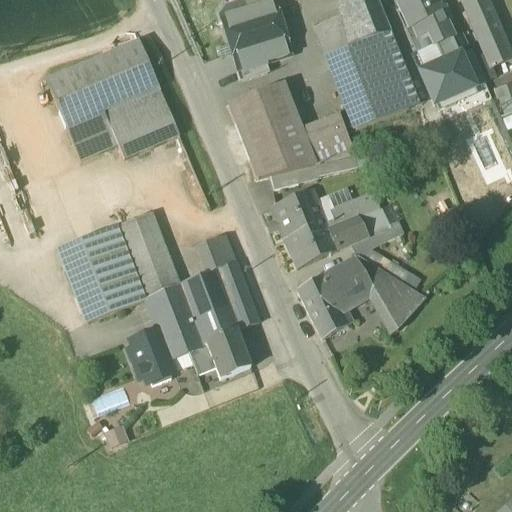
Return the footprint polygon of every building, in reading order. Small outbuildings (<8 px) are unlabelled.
[(374,0),(336,0),(340,19),(347,48),(377,39),(389,36),(374,0)] [(429,37),(434,48),(450,40),(432,0),(416,0),(399,8),(408,30),(423,24),(429,37)] [(455,0),(480,58),(485,71),(491,69),(509,62),(482,0),(455,0)] [(255,36),(259,50),(282,41),(270,6),(247,13),(255,36)] [(219,22),(227,45),(255,36),(247,13),(219,22)] [(407,113),(377,39),(347,48),(340,19),(313,30),(325,59),(355,134),(407,113)] [(423,24),(408,30),(415,43),(429,37),(423,24)] [(258,61),(262,60),(259,50),(255,36),(227,45),(240,84),(263,78),(258,61)] [(434,48),(442,66),(458,59),(450,40),(434,48)] [(282,41),(259,50),(262,60),(264,65),(285,59),(288,58),(282,41)] [(45,85),(79,165),(117,149),(123,163),(178,140),(138,45),(45,85)] [(470,55),(459,60),(473,91),(471,92),(471,93),(484,88),(482,84),(473,61),(470,55)] [(473,61),(482,84),(495,79),(491,69),(485,71),(480,58),(473,61)] [(419,77),(433,110),(471,92),(473,91),(459,60),(458,59),(442,66),(419,77)] [(511,80),(498,87),(511,117),(511,80)] [(227,109),(256,183),(354,159),(338,119),(301,133),(283,87),(227,109)] [(363,159),(354,162),(356,171),(366,169),(363,159)] [(354,162),(314,171),(316,181),(356,171),(354,162)] [(298,188),(317,184),(316,181),(314,171),(295,176),(298,188)] [(270,182),(273,195),(298,188),(295,176),(270,182)] [(255,180),(247,184),(258,210),(271,205),(263,187),(258,189),(255,180)] [(346,192),(315,204),(325,227),(331,225),(333,211),(351,204),(346,192)] [(270,213),(283,244),(304,235),(307,242),(328,234),(325,227),(315,204),(311,195),(270,213)] [(333,211),(331,225),(334,231),(357,222),(378,214),(379,213),(375,197),(373,195),(351,204),(333,211)] [(378,214),(357,222),(366,239),(386,230),(378,214)] [(150,216),(77,245),(106,319),(144,304),(145,304),(144,303),(162,296),(178,289),(150,216)] [(334,231),(328,235),(335,255),(348,249),(367,241),(366,239),(357,222),(334,231)] [(328,234),(328,235),(334,231),(331,225),(325,227),(328,234)] [(348,249),(355,260),(357,262),(370,254),(385,246),(402,238),(396,226),(386,230),(366,239),(367,241),(348,249)] [(296,272),(335,255),(328,235),(328,234),(307,242),(304,235),(283,244),(296,272)] [(196,251),(206,278),(233,267),(222,240),(196,251)] [(87,327),(106,319),(77,245),(58,252),(87,327)] [(408,277),(370,254),(357,262),(401,288),(408,277)] [(380,324),(388,339),(398,334),(424,302),(419,299),(413,295),(401,288),(357,262),(355,260),(322,279),(330,305),(338,302),(345,314),(373,300),(385,322),(380,324)] [(233,267),(206,278),(180,289),(192,319),(228,304),(245,297),(233,267)] [(420,284),(408,277),(401,288),(413,295),(420,284)] [(296,294),(321,344),(352,326),(345,314),(338,302),(330,305),(322,279),(296,294)] [(188,357),(204,351),(192,319),(180,289),(178,289),(162,296),(175,327),(186,358),(188,357)] [(144,304),(155,335),(175,327),(162,296),(144,303),(145,304),(144,304)] [(245,297),(228,304),(234,319),(251,312),(245,297)] [(257,326),(251,312),(234,319),(228,304),(192,319),(204,351),(206,350),(204,347),(235,334),(257,326)] [(130,349),(132,356),(131,358),(131,361),(133,365),(136,366),(143,384),(145,388),(149,386),(151,390),(170,382),(169,379),(173,377),(169,365),(186,358),(175,327),(155,335),(128,345),(130,349)] [(204,347),(206,350),(214,372),(219,382),(249,370),(235,334),(204,347)] [(132,356),(130,349),(123,352),(136,387),(143,384),(136,366),(133,365),(131,361),(131,358),(132,356)] [(196,379),(214,372),(206,350),(204,351),(188,357),(196,379)] [(104,451),(123,444),(118,428),(98,435),(104,451)] [(510,511),(511,510),(511,502),(505,494),(484,511),(510,511)]
